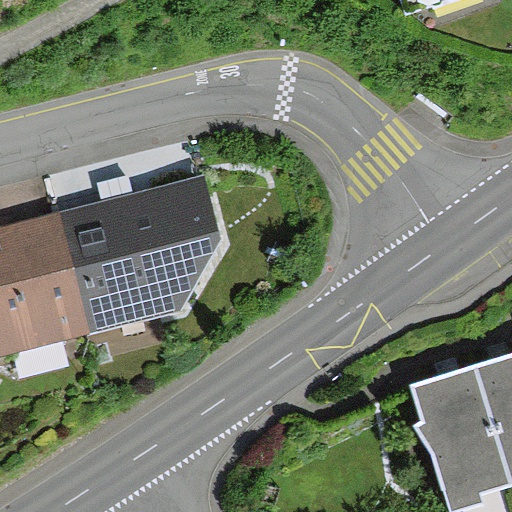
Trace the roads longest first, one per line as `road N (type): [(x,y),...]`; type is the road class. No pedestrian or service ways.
road 1 (unclassified): [(443,244),(331,107),(275,86),(192,93),(0,141)]
road 2 (tertiary): [(443,244),(51,511)]
